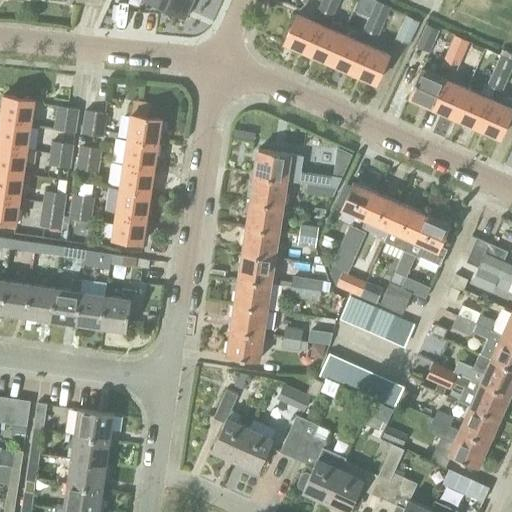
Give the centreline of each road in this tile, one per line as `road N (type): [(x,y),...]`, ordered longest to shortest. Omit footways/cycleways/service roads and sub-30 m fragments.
road 1 (residential): [(511,192),(259,76),(215,64)]
road 2 (residential): [(166,383),(215,64)]
road 3 (residential): [(215,64),(0,35)]
road 4 (residential): [(166,383),(0,357)]
road 5 (residential): [(153,511),(166,383)]
